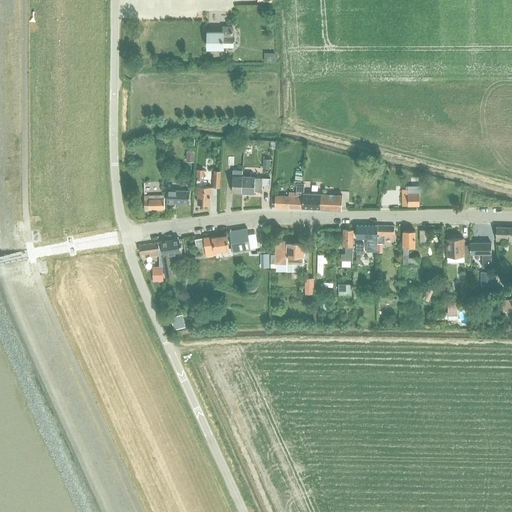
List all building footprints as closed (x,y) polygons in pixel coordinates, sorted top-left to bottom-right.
[(233,35),(233,27),(223,27),(223,32),(208,32),(208,48),(216,48),(216,49),(217,51),(221,51),(222,50),(222,48),(224,48),(224,42),(233,42),(235,40),(235,36),(233,35)] [(275,52),(265,52),(265,61),(275,61),(275,52)] [(210,204),(211,187),(203,186),(204,169),(198,169),(196,194),(198,194),(198,203),(210,204)] [(242,193),(243,176),(243,170),(233,170),(233,192),(242,193)] [(255,176),(243,176),(242,193),(255,193),(255,190),(262,191),(262,188),(268,188),(269,178),(255,177),(255,176)] [(150,191),(151,184),(142,182),(140,189),(150,191)] [(297,192),(296,208),(341,210),(342,195),(304,193),(305,183),(297,183),(296,192),(297,192)] [(408,189),(402,189),(402,193),(403,206),(420,206),(419,193),(421,193),(421,185),(408,185),(408,189)] [(167,201),(167,202),(176,202),(176,203),(187,203),(190,203),(190,198),(190,191),(182,190),(168,189),(167,201)] [(275,195),(275,207),(296,208),(297,192),(296,192),(289,192),(289,196),(275,195)] [(145,209),(165,209),(164,195),(145,195),(145,209)] [(378,225),(357,225),(357,230),(357,238),(367,238),(367,251),(377,251),(377,243),(378,225)] [(378,225),(377,243),(382,243),(382,235),(394,236),(395,225),(378,225)] [(511,242),(511,227),(496,227),(496,238),(496,242),(502,242),(502,238),(509,239),(509,243),(511,242)] [(233,253),(251,250),(248,228),(230,231),(233,253)] [(343,229),(342,246),(346,246),(346,254),(341,253),(341,260),(353,261),(354,230),(343,229)] [(419,264),(419,257),(409,257),(409,247),(415,247),(415,230),(404,230),(403,264),(419,264)] [(215,250),(229,248),(227,235),(214,237),(214,236),(204,237),(207,255),(216,254),(215,250)] [(161,241),(161,242),(163,249),(163,251),(164,255),(163,256),(166,277),(171,276),(174,275),(172,264),(171,255),(176,254),(182,253),(182,251),(181,247),(182,247),(182,245),(182,244),(181,245),(180,238),(172,240),(162,241),(161,241)] [(196,249),(204,248),(202,238),(195,239),(196,249)] [(464,238),(447,238),(447,256),(447,263),(464,262),(471,262),(471,256),(470,253),(470,246),(464,246),(464,238)] [(276,254),(271,254),(271,267),(276,267),(276,270),(304,270),(304,243),(288,243),(288,241),(277,241),(276,254)] [(161,242),(139,246),(140,250),(140,254),(152,253),(152,256),(159,255),(160,266),(153,266),(153,280),(163,280),(163,267),(163,266),(163,256),(164,255),(163,251),(163,249),(161,242)] [(492,243),(470,243),(470,246),(470,253),(483,253),(483,267),(491,267),(491,253),(492,253),(492,243)] [(491,274),(481,274),(481,285),(491,285),(491,274)] [(314,294),(314,278),(305,278),(305,294),(314,294)] [(352,284),(339,284),(339,295),(352,295),(352,284)] [(429,287),(424,299),(429,300),(433,289),(429,287)] [(504,312),(511,310),(511,298),(502,300),(504,312)] [(459,302),(448,302),(448,320),(459,320),(459,302)] [(173,318),(176,327),(184,325),(181,315),(173,318)]
